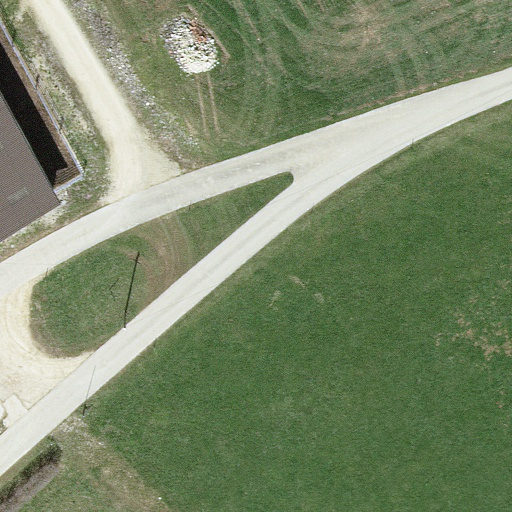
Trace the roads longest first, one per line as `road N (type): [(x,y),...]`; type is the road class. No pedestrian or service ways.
road 1 (track): [(0,456),(319,183),(511,91)]
road 2 (unknown): [(0,272),(113,210),(258,160),(319,183)]
